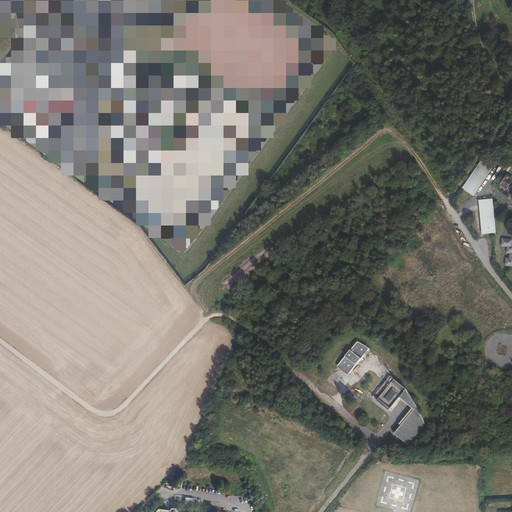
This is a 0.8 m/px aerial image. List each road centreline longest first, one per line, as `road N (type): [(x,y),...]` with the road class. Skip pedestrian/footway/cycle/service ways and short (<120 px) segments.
road 1 (track): [(204,320),(207,278),(218,266),(380,138),(400,139),(446,202),(509,109),(509,90),(480,43),(473,0)]
road 2 (unclassified): [(377,439),(225,317),(204,320),(109,418),(0,340)]
road 3 (unclassified): [(250,511),(232,500),(162,491),(142,511)]
